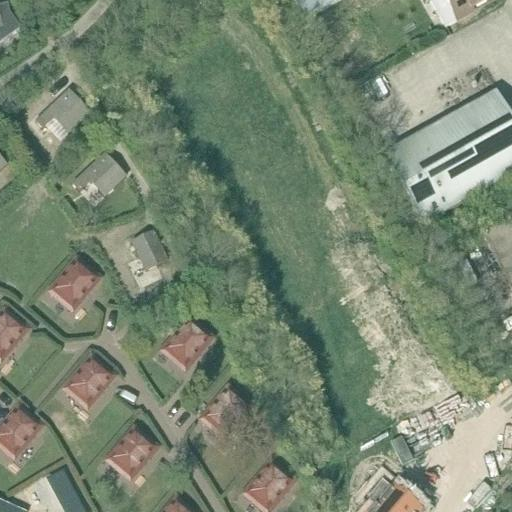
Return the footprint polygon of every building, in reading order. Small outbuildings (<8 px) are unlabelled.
[(342,0),(291,0),(303,22),(342,0)] [(429,0),(446,28),(456,22),(474,12),(472,9),(486,0),(429,0)] [(0,6),(0,44),(20,30),(11,18),(10,17),(8,5),(0,6)] [(511,178),(511,123),(496,94),(383,157),(422,228),(511,178)] [(43,133),(47,129),(53,124),(66,137),(87,117),(67,96),(35,126),(43,133)] [(104,155),(70,187),(78,195),(88,185),(103,201),(126,179),(104,155)] [(511,219),(480,237),(510,293),(511,291),(511,219)] [(153,233),(129,244),(144,275),(168,263),(153,233)] [(68,308),(100,284),(83,262),(51,286),(68,308)] [(0,362),(25,332),(4,314),(0,319),(0,362)] [(210,341),(188,323),(163,353),(184,372),(210,341)] [(113,379),(91,361),(65,392),(87,410),(113,379)] [(249,410),(228,391),(202,422),(223,440),(249,410)] [(39,429),(18,411),(0,432),(0,448),(14,460),(39,429)] [(155,450),(134,432),(108,463),(129,481),(155,450)] [(397,437),(389,446),(395,452),(403,442),(397,437)] [(403,442),(395,452),(401,457),(409,447),(403,442)] [(389,446),(381,456),(387,461),(395,452),(389,446)] [(409,447),(401,457),(407,462),(415,452),(409,447)] [(395,452),(387,461),(393,466),(401,457),(395,452)] [(415,452),(407,462),(414,467),(421,458),(415,452)] [(401,457),(393,466),(400,471),(407,462),(401,457)] [(421,458),(414,467),(420,472),(427,463),(421,458)] [(407,462),(400,471),(406,476),(414,467),(407,462)] [(268,511),(292,484),(271,466),(245,497),(263,511),(268,511)] [(346,466),(339,470),(345,480),(352,476),(346,466)] [(414,467),(406,476),(412,481),(420,472),(414,467)] [(339,470),(332,474),(338,484),(345,480),(339,470)] [(415,511),(389,491),(376,506),(383,511),(415,511)] [(186,511),(175,503),(167,511),(186,511)]
